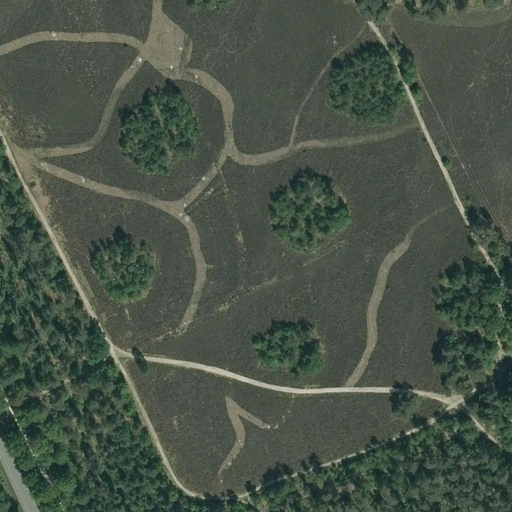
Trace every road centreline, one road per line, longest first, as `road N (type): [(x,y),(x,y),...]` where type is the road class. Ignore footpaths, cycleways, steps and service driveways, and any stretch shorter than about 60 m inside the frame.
road 1 (track): [(357,0),(498,279),(498,376),(458,402),(405,390),(282,390),(197,365),(116,354),(0,409)]
road 2 (track): [(0,134),(163,461),(190,495),(232,500),(373,449),(458,402)]
